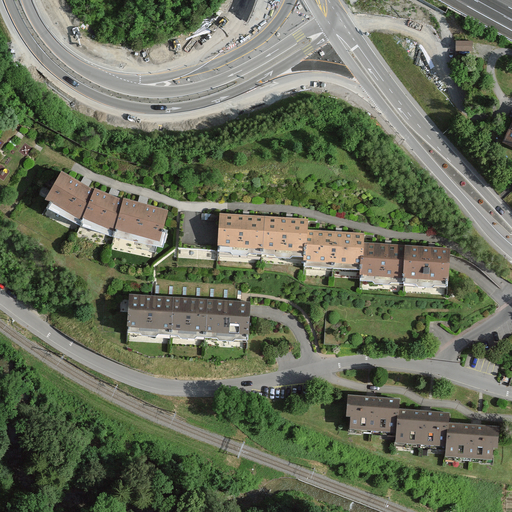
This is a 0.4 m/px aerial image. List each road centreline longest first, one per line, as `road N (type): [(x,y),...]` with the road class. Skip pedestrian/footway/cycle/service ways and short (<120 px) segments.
road 1 (residential): [(439,372),(364,360),(257,381),(160,384),(106,365),(0,295)]
road 2 (motorway): [(7,0),(42,60),(104,100),(163,109),(246,89)]
road 3 (secondary): [(511,221),(408,106),(344,17)]
road 4 (motorway): [(324,24),(233,74),(187,89),(130,88),(90,70)]
road 5 (secondary): [(375,96),(426,161),(511,243)]
road 6 (motorway): [(247,0),(225,38),(186,68),(139,78),(90,70)]
road 7 (motorway): [(246,89),(316,76),(375,96)]
